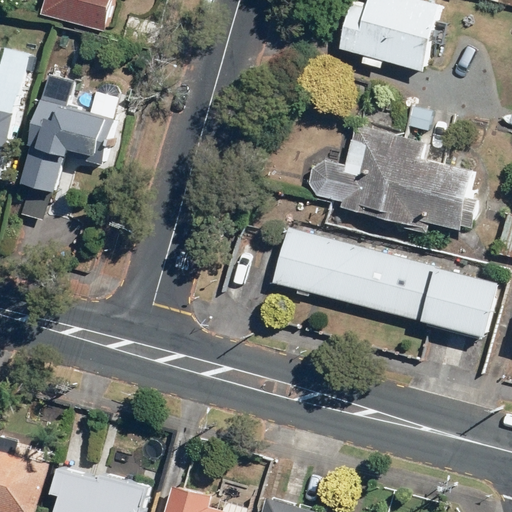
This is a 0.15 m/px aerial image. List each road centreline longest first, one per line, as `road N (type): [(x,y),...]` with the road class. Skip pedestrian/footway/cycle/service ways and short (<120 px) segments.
road 1 (tertiary): [(511,452),(141,349)]
road 2 (residential): [(241,0),(141,349)]
road 3 (tertiary): [(141,349),(0,311)]
